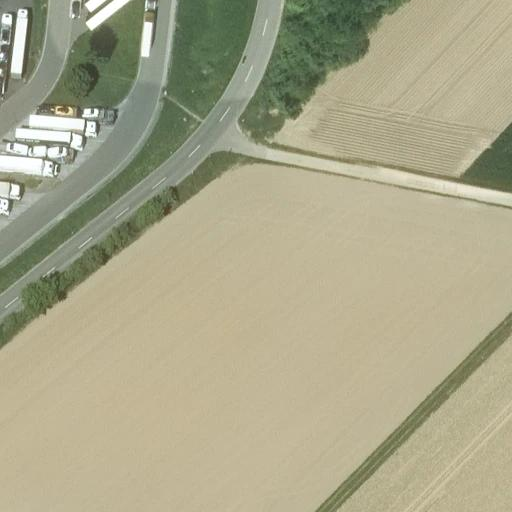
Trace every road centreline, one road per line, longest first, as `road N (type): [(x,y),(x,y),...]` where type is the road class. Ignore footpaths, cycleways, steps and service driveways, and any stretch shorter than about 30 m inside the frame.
road 1 (unclassified): [(272,0),(257,69),(215,129),(0,312)]
road 2 (track): [(511,205),(253,153),(215,129)]
road 3 (track): [(324,511),(511,320)]
